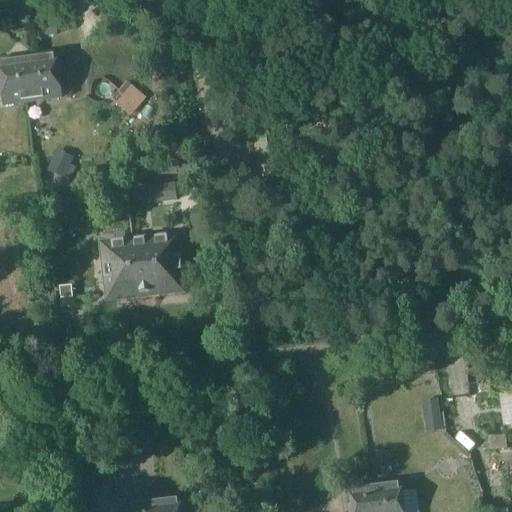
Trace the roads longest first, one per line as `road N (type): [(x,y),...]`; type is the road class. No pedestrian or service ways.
road 1 (residential): [(261,363),(194,41),(167,0)]
road 2 (residential): [(0,396),(261,363)]
road 3 (residential): [(511,331),(261,363)]
